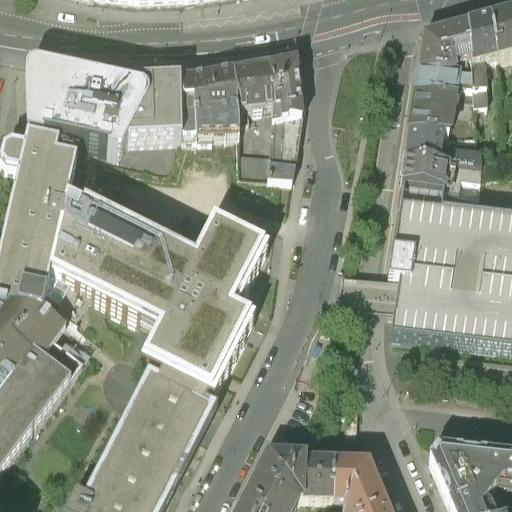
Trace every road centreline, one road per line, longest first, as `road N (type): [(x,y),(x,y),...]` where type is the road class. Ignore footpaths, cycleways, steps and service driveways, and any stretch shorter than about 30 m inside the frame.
road 1 (residential): [(344,22),(328,71),(324,115),(336,182),(314,292),(209,511)]
road 2 (residential): [(402,7),(405,44),(364,341),(372,387),(421,511)]
road 3 (primary): [(344,22),(153,49),(0,32)]
